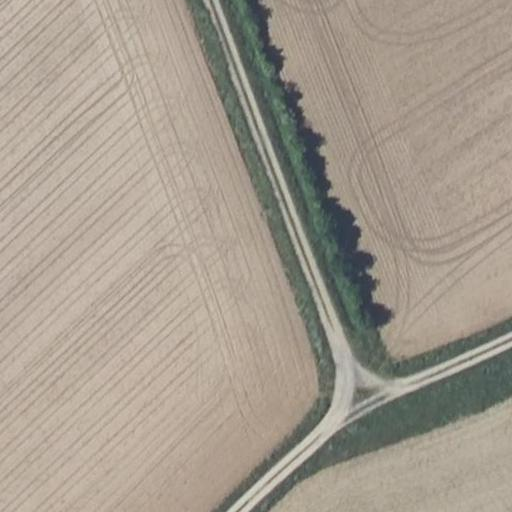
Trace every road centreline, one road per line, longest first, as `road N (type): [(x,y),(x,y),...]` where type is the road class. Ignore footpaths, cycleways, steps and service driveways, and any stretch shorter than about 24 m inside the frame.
road 1 (track): [(208,0),(357,400)]
road 2 (track): [(357,400),(511,335)]
road 3 (track): [(234,511),(357,400)]
